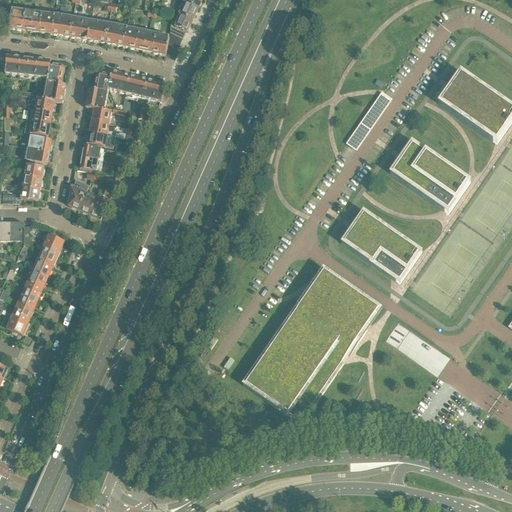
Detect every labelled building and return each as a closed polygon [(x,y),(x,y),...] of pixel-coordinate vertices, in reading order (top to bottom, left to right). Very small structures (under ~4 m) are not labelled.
[(153,9),(154,2),(153,0),(145,0),(144,11),(145,12),(148,13),(152,13),(153,9)] [(187,0),(186,4),(199,10),(203,0),(187,0)] [(181,10),(179,15),(193,22),(199,10),(186,4),(183,11),(181,10)] [(9,30),(18,31),(21,13),(12,11),(9,30),(9,29),(9,30)] [(18,31),(26,32),(28,14),(21,13),(18,31)] [(26,32),(36,34),(39,15),(28,14),(26,32)] [(36,34),(45,35),(48,16),(39,15),(36,34)] [(193,22),(179,15),(177,20),(178,20),(175,28),(188,34),(193,22)] [(45,35),(52,36),(56,17),(55,17),(48,16),(45,35)] [(52,36),(61,37),(65,19),(56,17),(52,36)] [(61,37),(70,38),(74,20),(65,19),(61,37)] [(70,39),(79,40),(83,22),(74,20),(70,38),(70,39)] [(79,40),(88,42),(91,23),(83,22),(79,40)] [(88,42),(97,43),(100,25),(91,23),(88,42)] [(97,43),(106,45),(109,26),(108,26),(100,25),(97,43)] [(106,45),(115,47),(119,28),(109,26),(106,45)] [(115,47),(123,48),(127,30),(119,28),(115,47)] [(123,48),(132,50),(136,32),(127,30),(123,48)] [(173,35),(182,40),(185,34),(175,30),(173,35)] [(132,50),(139,52),(143,33),(136,32),(132,50)] [(139,52),(149,54),(153,35),(143,33),(139,52)] [(169,39),(169,40),(180,45),(182,40),(173,35),(170,34),(169,39)] [(149,54),(157,56),(161,37),(153,35),(149,54)] [(157,56),(166,57),(168,44),(169,40),(169,39),(161,37),(157,56)] [(168,44),(174,48),(178,49),(180,45),(169,40),(168,44)] [(166,57),(171,58),(174,48),(168,44),(166,57)] [(174,48),(171,58),(176,59),(180,50),(178,49),(174,48)] [(5,76),(25,78),(27,60),(19,59),(18,58),(16,58),(15,59),(7,58),(5,76)] [(25,78),(48,81),(51,66),(51,63),(37,61),(27,60),(25,78)] [(511,88),(471,60),(311,290),(338,309),(347,297),(373,315),(365,327),(366,328),(386,342),(399,323),(430,345),(432,342),(511,226),(511,88)] [(48,81),(47,83),(61,86),(64,71),(62,68),(51,66),(48,81)] [(113,73),(112,77),(108,92),(125,96),(130,78),(129,78),(129,76),(126,76),(125,77),(118,75),(117,74),(115,73),(114,74),(113,73)] [(97,77),(94,92),(108,95),(108,92),(112,77),(100,75),(97,77)] [(131,78),(130,78),(125,96),(126,96),(126,100),(138,103),(137,104),(141,105),(142,100),(147,82),(146,81),(143,80),(142,81),(136,79),(135,78),(132,77),(131,78)] [(149,82),(147,82),(142,100),(162,105),(164,86),(163,85),(160,84),(159,85),(153,83),(152,82),(150,82),(149,82)] [(37,99),(37,100),(55,103),(63,105),(63,104),(64,103),(64,101),(64,99),(65,93),(66,92),(66,89),(66,88),(66,87),(61,86),(47,83),(47,84),(44,101),(37,99)] [(86,109),(94,111),(105,112),(108,95),(94,92),(90,91),(89,92),(88,93),(88,96),(89,97),(87,104),(86,104),(86,107),(87,108),(86,109)] [(391,100),(390,100),(382,95),(376,103),(384,109),(391,100)] [(37,100),(35,111),(53,115),(55,103),(37,100)] [(130,110),(132,103),(125,101),(123,108),(130,110)] [(35,111),(33,123),(51,127),(53,115),(35,111)] [(94,111),(92,122),(109,125),(112,113),(110,112),(110,113),(105,112),(94,111)] [(5,131),(5,133),(9,133),(12,134),(13,132),(15,120),(5,120),(4,124),(6,124),(5,131)] [(92,122),(90,134),(107,137),(109,125),(92,122)] [(31,135),(48,138),(48,139),(48,138),(51,127),(33,123),(31,135)] [(107,137),(90,134),(88,146),(105,149),(107,137)] [(31,137),(28,150),(48,154),(48,153),(50,152),(51,147),(50,145),(51,141),(31,137)] [(126,143),(136,145),(139,139),(138,139),(132,138),(127,137),(126,143)] [(83,158),(83,159),(103,162),(104,156),(103,155),(104,151),(101,150),(85,147),(84,150),(83,151),(82,157),(83,158)] [(26,162),(30,163),(43,165),(46,166),(47,162),(49,161),(49,155),(48,154),(28,150),(26,162)] [(114,164),(126,166),(129,161),(129,156),(130,156),(124,155),(116,153),(114,164)] [(103,162),(83,159),(81,160),(80,165),(81,167),(81,170),(80,170),(96,173),(97,173),(100,173),(101,169),(102,169),(103,162)] [(27,166),(24,177),(42,181),(43,176),(44,176),(45,171),(44,170),(44,169),(42,169),(43,165),(30,163),(29,166),(27,166)] [(24,177),(22,189),(40,192),(41,188),(42,187),(43,183),(42,182),(42,181),(24,177)] [(102,178),(100,184),(115,187),(116,180),(102,178)] [(69,208),(79,212),(86,195),(77,191),(78,187),(72,186),(69,208)] [(40,192),(22,189),(21,195),(17,194),(17,195),(15,195),(11,194),(3,194),(3,206),(20,206),(21,201),(38,204),(39,199),(40,198),(41,194),(40,193),(40,192)] [(79,212),(90,217),(97,200),(86,195),(79,212)] [(97,200),(90,217),(100,222),(110,201),(105,199),(102,202),(97,200)] [(0,225),(0,243),(10,243),(11,226),(0,225)] [(22,226),(11,226),(10,243),(22,243),(22,226)] [(49,236),(42,252),(57,260),(65,243),(60,241),(61,239),(56,237),(55,239),(49,236)] [(42,252),(37,264),(52,271),(57,260),(42,252)] [(37,264),(32,274),(48,281),(52,271),(37,264)] [(32,274),(28,285),(43,291),(48,281),(32,274)] [(310,294),(296,313),(246,385),(279,408),(300,423),(301,422),(347,356),(364,331),(377,313),(322,275),(310,294)] [(28,285),(23,295),(39,302),(43,291),(28,285)] [(4,291),(1,297),(7,299),(10,294),(4,291)] [(23,295),(19,305),(34,312),(39,302),(23,295)] [(19,305),(14,314),(30,322),(34,312),(19,305)] [(30,322),(14,314),(7,331),(13,333),(12,335),(17,337),(18,335),(23,337),(30,322)]
